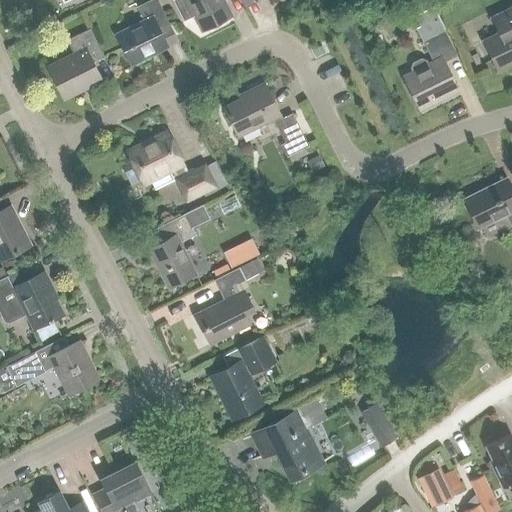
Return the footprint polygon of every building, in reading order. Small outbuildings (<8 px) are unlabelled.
[(158,31),(170,25),(157,0),(152,0),(137,8),(143,20),(116,34),(131,65),(167,47),(158,31)] [(180,0),(179,7),(180,11),(183,15),(186,17),(190,18),(195,16),(202,31),(231,16),(222,0),(180,0)] [(496,34),(481,42),(496,72),(511,63),(511,7),(489,19),(496,34)] [(410,68),(412,71),(401,77),(417,110),(456,91),(442,62),(453,56),(437,23),(416,33),(430,62),(427,64),(425,60),(420,58),(412,63),(410,68)] [(91,62),(102,57),(88,29),(65,41),(72,55),(47,68),(63,100),(101,81),(91,62)] [(278,114),(263,82),(247,90),(248,93),(223,106),(238,135),(278,114)] [(273,121),(283,141),(280,142),(286,154),(307,144),(291,112),(273,121)] [(173,180),(168,170),(172,168),(178,179),(176,180),(186,201),(214,187),(203,166),(187,174),(167,133),(128,153),(143,183),(149,180),(153,189),(173,180)] [(321,155),(308,160),(314,172),(326,165),(321,155)] [(511,219),(511,221),(511,223),(511,191),(509,193),(502,179),(465,197),(479,226),(511,210),(511,219)] [(202,205),(184,214),(156,228),(163,242),(148,249),(168,288),(196,274),(180,243),(195,235),(190,227),(209,218),(202,205)] [(0,259),(30,244),(10,207),(0,212),(0,259)] [(221,249),(229,266),(258,254),(251,236),(221,249)] [(192,316),(207,345),(250,323),(245,313),(252,310),(241,288),(246,286),(243,279),(256,272),(249,260),(211,280),(222,300),(192,316)] [(22,283),(16,271),(0,279),(0,314),(3,321),(9,322),(26,313),(33,327),(61,313),(49,289),(52,288),(44,272),(22,283)] [(264,336),(248,343),(222,356),(229,371),(210,380),(229,417),(264,400),(251,374),(276,361),(264,336)] [(47,346),(0,370),(0,379),(5,390),(53,365),(67,394),(98,378),(80,343),(53,357),(47,346)] [(295,412),(251,434),(262,455),(280,446),(284,454),(280,456),(290,476),(320,461),(304,428),(325,417),(315,396),(293,407),(295,412)] [(358,413),(379,448),(395,439),(374,404),(358,413)] [(503,488),(511,484),(511,438),(511,436),(486,448),(493,461),(491,462),(503,488)] [(94,497),(101,511),(112,511),(113,511),(112,511),(137,511),(138,511),(133,501),(149,493),(134,464),(101,482),(106,491),(94,497)] [(448,499),(435,470),(422,476),(436,505),(448,499)] [(469,481),(480,504),(462,511),(493,511),(498,510),(482,475),(469,481)] [(33,511),(86,511),(81,502),(67,509),(58,491),(39,501),(42,508),(33,511)]
